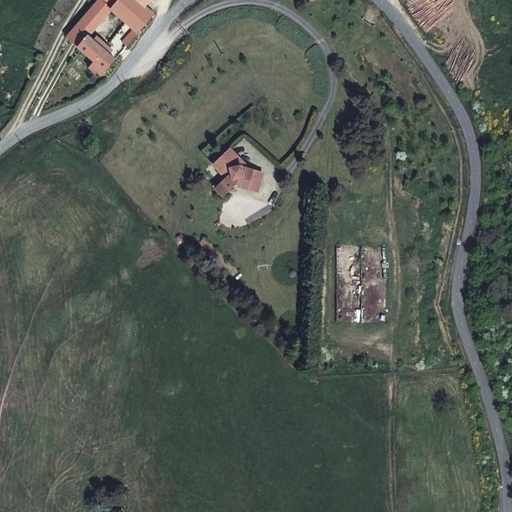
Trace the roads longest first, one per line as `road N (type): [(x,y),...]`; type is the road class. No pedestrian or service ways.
road 1 (residential): [(510,511),(509,470),(487,379),(458,311),(478,179),(476,140),(445,80),(381,0)]
road 2 (residential): [(197,0),(174,13),(109,85),(0,151)]
road 3 (unknown): [(20,132),(23,104),(77,0)]
